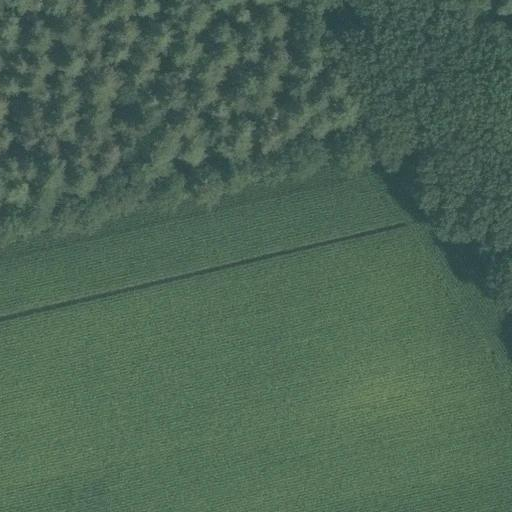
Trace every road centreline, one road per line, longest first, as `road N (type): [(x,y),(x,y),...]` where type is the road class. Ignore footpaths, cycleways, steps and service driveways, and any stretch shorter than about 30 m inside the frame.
road 1 (track): [(413,83),(345,124),(0,206)]
road 2 (track): [(511,232),(413,83)]
road 3 (track): [(511,2),(413,83)]
